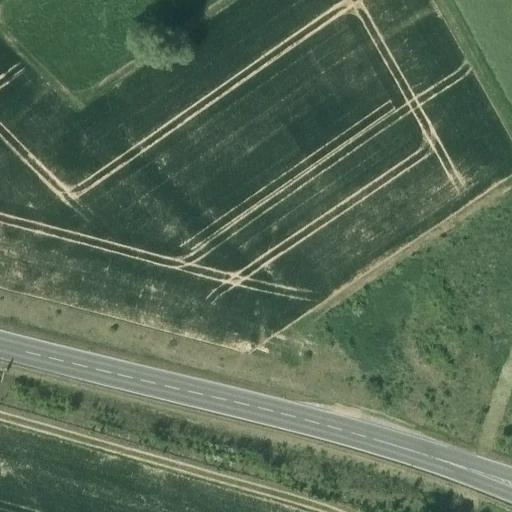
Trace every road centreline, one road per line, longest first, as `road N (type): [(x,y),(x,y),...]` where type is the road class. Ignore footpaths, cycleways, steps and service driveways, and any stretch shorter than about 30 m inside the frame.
road 1 (secondary): [(0,348),(272,414),(511,484)]
road 2 (track): [(0,406),(358,511)]
road 3 (track): [(511,119),(444,0)]
